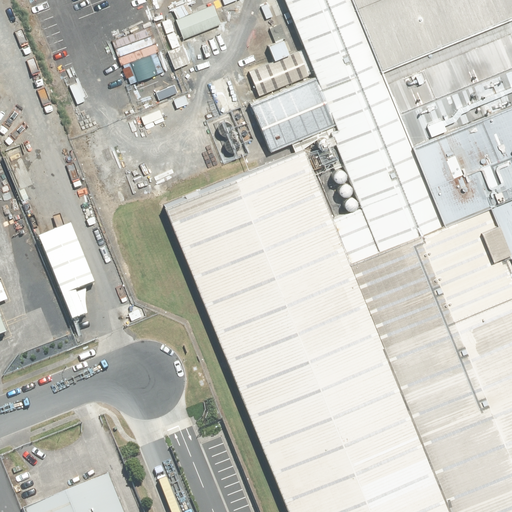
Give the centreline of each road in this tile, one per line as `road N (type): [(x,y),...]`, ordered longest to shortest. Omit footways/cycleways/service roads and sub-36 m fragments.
road 1 (unknown): [(96,89),(115,132),(128,141),(228,100)]
road 2 (unclassified): [(142,380),(87,385),(0,420)]
